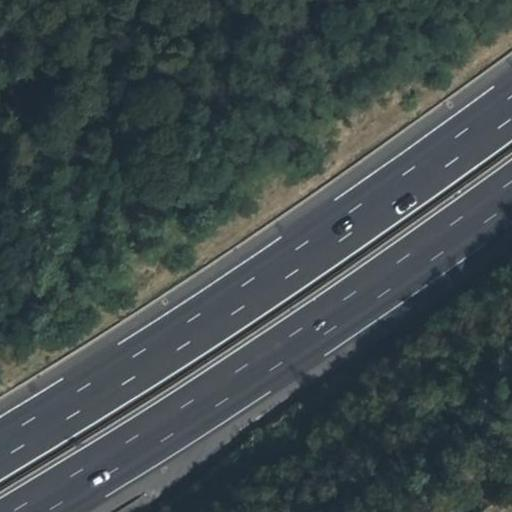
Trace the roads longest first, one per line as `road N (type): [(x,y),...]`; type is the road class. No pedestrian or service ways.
road 1 (motorway): [(511,110),(116,382),(0,451)]
road 2 (motorway): [(35,511),(149,445),(511,192)]
